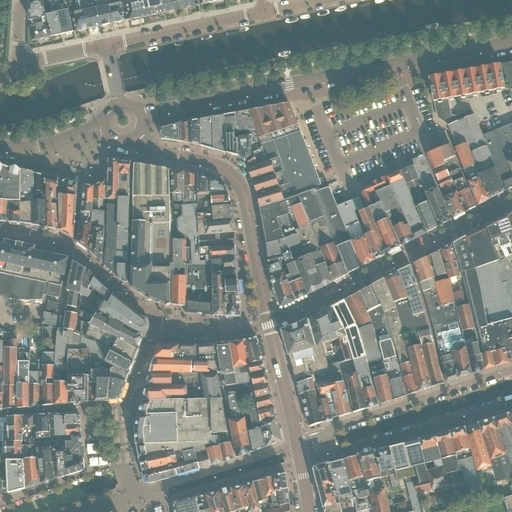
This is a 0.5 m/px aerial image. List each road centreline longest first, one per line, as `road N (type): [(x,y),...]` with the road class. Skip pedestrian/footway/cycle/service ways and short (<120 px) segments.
road 1 (secondary): [(141,114),(511,40)]
road 2 (secondary): [(295,439),(238,186),(208,164),(134,138)]
road 3 (residential): [(511,369),(327,429)]
road 4 (residential): [(331,454),(511,402)]
road 5 (unclassified): [(105,43),(262,10)]
